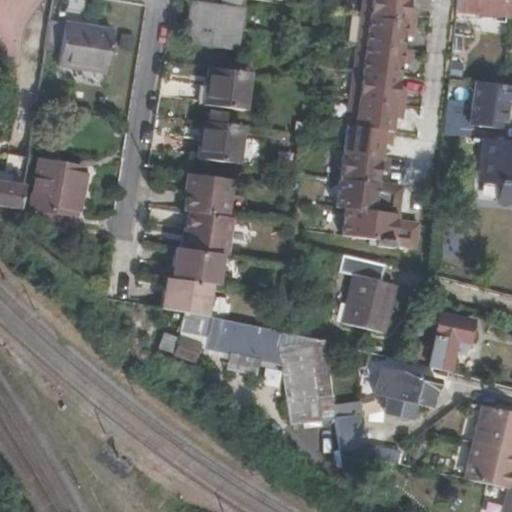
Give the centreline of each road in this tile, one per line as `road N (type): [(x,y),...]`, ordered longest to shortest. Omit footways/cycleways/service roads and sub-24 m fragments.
road 1 (residential): [(114,226),(152,0)]
road 2 (unknown): [(444,0),(422,187)]
